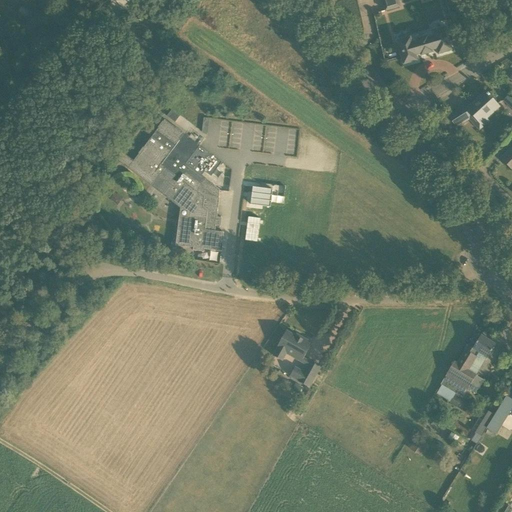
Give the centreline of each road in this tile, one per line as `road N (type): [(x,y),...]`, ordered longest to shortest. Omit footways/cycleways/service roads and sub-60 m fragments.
road 1 (unclassified): [(472,257),(463,282),(439,298),(318,300),(96,273),(0,349)]
road 2 (tertiary): [(393,121),(292,0)]
road 3 (tertiary): [(486,228),(393,121)]
road 4 (residential): [(511,210),(420,105)]
road 5 (track): [(111,511),(0,440)]
